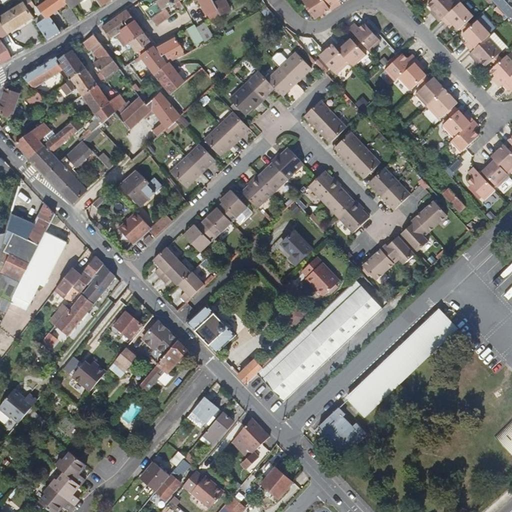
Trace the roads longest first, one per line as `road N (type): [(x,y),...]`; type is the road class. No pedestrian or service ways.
road 1 (residential): [(276,0),(306,27),(351,6),(380,4),(424,33),(503,120)]
road 2 (residential): [(127,273),(290,119)]
road 3 (residential): [(215,365),(355,511)]
road 4 (residential): [(215,365),(123,479),(83,511)]
road 5 (residential): [(0,144),(127,273)]
road 6 (unknown): [(177,325),(244,258),(293,299)]
road 7 (residential): [(124,0),(0,76)]
road 8 (residential): [(290,119),(389,225)]
road 9 (residential): [(127,273),(215,365)]
